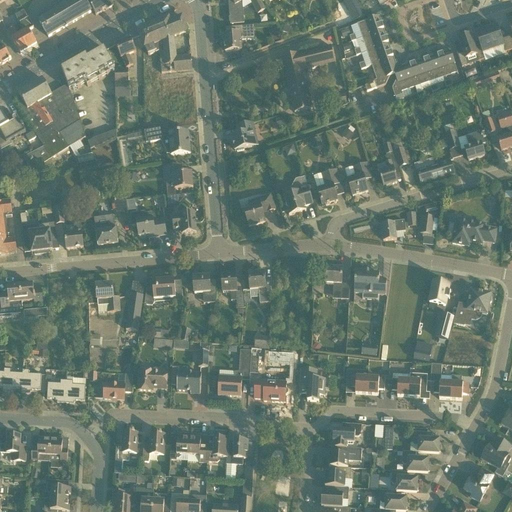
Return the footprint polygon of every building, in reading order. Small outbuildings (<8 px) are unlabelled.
[(0,0),(0,66),(11,60),(0,41),(0,4),(6,0),(0,0)] [(57,13),(39,23),(48,38),(91,13),(83,0),(74,0),(56,11),(57,13)] [(86,0),(93,12),(96,16),(114,6),(110,0),(86,0)] [(246,0),(231,0),(235,6),(229,6),(230,25),(244,24),(243,2),(246,0)] [(260,0),(252,0),(251,1),(258,15),(266,10),(260,0)] [(357,0),(348,0),(343,3),(349,12),(360,5),(357,0)] [(379,4),(381,8),(393,0),(359,0),(361,3),(365,0),(367,0),(368,1),(372,8),(379,4)] [(7,32),(20,55),(37,45),(29,31),(34,29),(24,12),(15,17),(20,25),(7,32)] [(385,32),(384,30),(380,17),(358,25),(363,40),(385,32)] [(173,73),(192,71),(191,57),(176,59),(174,38),(188,32),(187,31),(189,30),(187,26),(186,26),(182,18),(170,23),(169,19),(153,26),(138,32),(145,49),(146,49),(148,56),(159,52),(162,74),(173,73)] [(253,26),(236,28),(226,29),(226,36),(224,36),(225,53),(241,51),(240,42),(255,40),(253,26)] [(511,51),(507,39),(502,41),(497,28),(494,29),(493,27),(486,30),(493,51),(503,47),(505,53),(511,51)] [(273,42),(281,39),(277,29),(269,32),(273,42)] [(348,30),(341,33),(343,39),(351,36),(348,30)] [(480,48),(475,50),(477,57),(479,62),(485,60),(483,55),(493,51),(486,30),(479,32),(480,34),(476,35),(480,48)] [(390,46),(385,32),(363,40),(368,54),(390,46)] [(464,54),(458,56),(462,68),(468,66),(479,62),(477,57),(475,50),(470,37),(468,38),(467,36),(461,38),(461,40),(459,41),(460,43),(464,54)] [(136,53),(131,41),(131,39),(115,45),(121,59),(123,58),(127,68),(133,66),(129,56),(136,53)] [(350,44),(343,46),(345,53),(352,50),(350,44)] [(394,60),(390,46),(368,54),(372,68),(394,60)] [(86,56),(77,61),(61,70),(68,87),(69,91),(93,77),(95,80),(115,68),(104,49),(87,58),(86,56)] [(300,55),(300,54),(282,58),(295,113),(313,109),(304,71),(327,66),(323,49),(300,55)] [(450,51),(435,57),(443,79),(458,74),(450,51)] [(435,57),(421,61),(429,84),(443,79),(435,57)] [(396,65),(394,60),(372,68),(374,73),(374,74),(377,81),(374,82),(377,89),(386,86),(390,77),(391,77),(395,75),(398,70),(396,65)] [(421,61),(420,62),(407,66),(415,88),(417,95),(423,93),(423,91),(431,88),(429,84),(421,61)] [(395,75),(397,80),(392,89),(396,98),(397,102),(403,100),(404,100),(402,96),(403,96),(402,93),(415,88),(407,66),(402,68),(398,70),(395,75)] [(128,70),(115,71),(115,84),(128,84),(128,70)] [(52,97),(43,80),(28,89),(42,112),(44,110),(60,135),(69,149),(86,138),(81,122),(69,91),(68,87),(52,97)] [(469,86),(460,87),(462,94),(471,93),(469,86)] [(28,89),(19,94),(22,99),(16,103),(43,146),(60,135),(44,110),(42,112),(28,89)] [(336,108),(348,105),(346,95),(334,98),(336,108)] [(9,126),(1,111),(0,111),(0,150),(8,146),(7,144),(26,133),(23,129),(24,129),(22,125),(22,126),(18,119),(14,118),(13,122),(15,126),(10,128),(9,126)] [(482,114),(485,122),(491,119),(488,112),(482,114)] [(511,148),(511,119),(510,113),(497,117),(502,134),(498,136),(497,137),(498,140),(501,152),(511,148)] [(283,118),(276,121),(278,128),(285,126),(283,118)] [(484,122),(489,135),(496,132),(491,119),(485,122),(484,122)] [(254,124),(246,126),(236,128),(238,136),(232,138),(235,152),(259,146),(254,124)] [(146,138),(147,143),(147,144),(169,140),(170,156),(190,154),(189,145),(190,145),(189,140),(188,133),(169,134),(169,128),(144,133),(134,135),(134,139),(146,138)] [(354,135),(353,134),(348,131),(347,130),(341,137),(349,142),(354,135)] [(116,131),(93,140),(96,148),(116,139),(116,131)] [(450,152),(461,148),(458,140),(455,131),(454,132),(446,135),(444,135),(446,139),(449,149),(450,152)] [(33,133),(26,137),(29,143),(37,138),(33,133)] [(467,141),(470,150),(465,151),(468,162),(485,157),(481,146),(485,145),(481,133),(471,136),(466,137),(467,141)] [(60,135),(43,146),(44,148),(23,158),(27,165),(28,176),(46,174),(45,164),(69,149),(60,135)] [(314,149),(322,147),(320,139),(312,141),(314,149)] [(388,171),(379,173),(383,188),(385,188),(385,189),(391,187),(390,186),(398,183),(394,171),(399,170),(394,153),(393,153),(390,144),(383,146),(388,163),(385,163),(388,171)] [(288,158),(296,155),(294,147),(285,149),(288,158)] [(124,150),(119,151),(122,170),(128,169),(128,165),(125,150),(124,150)] [(409,165),(404,150),(395,153),(399,168),(409,165)] [(433,167),(431,161),(415,166),(422,187),(454,177),(450,162),(433,167)] [(368,193),(365,181),(371,179),(367,165),(354,168),(357,178),(348,181),(353,197),(368,193)] [(167,184),(167,191),(168,197),(176,196),(176,190),(193,189),(192,174),(183,175),(182,167),(163,169),(165,185),(167,184)] [(333,187),(340,184),(337,171),(322,175),(326,188),(318,191),(322,206),(338,202),(336,198),(336,197),(333,187)] [(129,173),(127,181),(136,183),(137,175),(129,173)] [(284,206),(286,207),(289,216),(306,211),(305,207),(313,205),(310,195),(305,178),(296,181),(298,189),(290,191),(291,196),(283,198),(284,199),(282,202),(284,206)] [(499,188),(491,194),(496,201),(504,196),(499,188)] [(116,214),(122,213),(128,212),(125,194),(119,195),(113,196),(115,206),(116,211),(116,214)] [(167,197),(168,206),(172,206),(172,205),(176,200),(176,196),(167,197)] [(265,224),(263,214),(275,211),(271,197),(248,203),(251,211),(244,213),(249,228),(265,224)] [(0,215),(12,214),(11,203),(0,204),(0,215)] [(61,208),(53,209),(56,225),(64,224),(61,208)] [(132,227),(137,226),(138,228),(139,237),(149,236),(150,239),(155,238),(166,236),(165,227),(164,221),(153,223),(152,219),(146,220),(145,213),(130,215),(132,227)] [(416,213),(406,215),(408,224),(417,223),(416,213)] [(7,254),(15,253),(17,253),(15,240),(6,241),(5,236),(6,235),(9,235),(7,221),(3,222),(3,218),(12,217),(12,214),(0,215),(0,257),(8,256),(7,254)] [(173,216),(173,223),(174,233),(181,232),(182,235),(197,234),(195,214),(173,216)] [(94,219),(95,224),(98,247),(118,244),(115,221),(114,217),(94,219)] [(434,218),(423,217),(421,235),(431,236),(434,218)] [(482,242),(494,244),(497,231),(485,229),(485,226),(457,221),(456,226),(450,225),(448,234),(454,235),(452,245),(469,248),(470,243),(482,245),(482,242)] [(404,222),(394,223),(381,225),(383,242),(396,241),(396,233),(405,232),(404,222)] [(58,241),(55,224),(39,226),(40,233),(42,255),(50,254),(50,252),(52,252),(51,242),(58,241)] [(83,249),(82,233),(81,233),(80,224),(73,224),(74,234),(65,235),(66,250),(83,249)] [(35,256),(42,255),(40,233),(39,226),(22,228),(22,233),(24,245),(31,245),(32,254),(34,254),(35,256)] [(341,288),(341,285),(342,270),(326,269),(325,285),(333,285),(334,285),(333,290),(341,290),(340,301),(349,301),(349,289),(341,288)] [(378,296),(385,296),(387,281),(379,280),(380,274),(371,274),(371,272),(356,271),(354,294),(363,295),(362,300),(378,301),(378,296)] [(271,289),(265,289),(264,274),(249,275),(250,291),(259,291),(260,305),(271,304),(271,289)] [(223,294),(231,294),(232,302),(237,302),(237,310),(238,316),(243,315),(243,310),(244,310),(244,295),(237,295),(236,276),(221,277),(223,294)] [(193,279),(194,295),(203,294),(203,298),(204,305),(211,304),(211,308),(215,309),(215,304),(217,297),(216,291),(216,281),(210,282),(209,278),(193,279)] [(153,291),(147,290),(145,305),(147,306),(153,307),(155,304),(183,301),(182,291),(175,292),(174,280),(156,282),(157,291),(153,291)] [(450,294),(447,294),(448,287),(433,284),(429,305),(445,308),(446,301),(449,301),(450,294)] [(33,285),(20,287),(22,304),(34,303),(35,306),(43,305),(42,291),(34,292),(33,285)] [(118,299),(114,299),(112,285),(96,286),(97,301),(98,301),(98,307),(107,306),(108,313),(119,312),(118,299)] [(23,308),(22,305),(22,304),(20,287),(7,288),(8,294),(0,294),(0,296),(1,306),(0,305),(0,317),(21,315),(20,311),(23,310),(22,308),(23,308)] [(478,320),(479,319),(480,319),(480,318),(481,317),(481,316),(481,314),(487,316),(490,304),(491,303),(492,300),(491,299),(491,295),(476,292),(471,291),(470,293),(469,303),(468,306),(459,304),(453,325),(455,325),(464,327),(465,327),(465,323),(470,324),(471,320),(472,321),(473,321),(474,321),(475,321),(476,321),(477,321),(478,320)] [(131,295),(126,331),(139,333),(143,297),(131,296),(131,295)] [(45,320),(45,310),(23,310),(23,321),(45,320)] [(95,313),(90,313),(90,336),(92,336),(91,347),(117,348),(118,338),(95,336),(95,313)] [(436,339),(447,342),(453,320),(441,317),(436,339)] [(57,329),(48,329),(48,342),(58,341),(57,329)] [(161,331),(151,330),(150,339),(159,341),(161,331)] [(191,332),(183,330),(181,342),(189,343),(191,332)] [(270,338),(255,337),(255,350),(269,351),(270,338)] [(164,341),(163,350),(173,351),(173,342),(164,341)] [(316,344),(310,350),(316,354),(321,348),(316,344)] [(209,345),(200,345),(200,353),(198,353),(198,368),(209,368),(208,353),(209,353),(209,345)] [(377,358),(378,348),(363,347),(362,356),(377,358)] [(239,370),(250,371),(251,371),(252,353),(251,353),(240,352),(239,370)] [(415,361),(430,364),(431,356),(416,353),(415,361)] [(439,401),(451,401),(452,378),(441,377),(442,366),(432,366),(431,383),(434,383),(433,395),(439,395),(439,401)] [(166,390),(167,376),(168,370),(154,369),(153,375),(140,374),(138,392),(152,393),(153,388),(158,388),(158,390),(166,390)] [(171,387),(177,387),(177,392),(190,393),(190,395),(200,396),(201,375),(187,375),(187,369),(178,369),(172,369),(171,387)] [(12,390),(21,390),(22,374),(10,374),(10,371),(4,371),(4,373),(3,389),(3,393),(12,393),(12,390)] [(317,372),(301,371),(300,396),(308,397),(307,403),(319,403),(319,397),(325,398),(325,390),(328,390),(328,382),(326,382),(326,380),(317,380),(317,372)] [(356,390),(355,395),(367,396),(368,379),(369,372),(348,371),(347,378),(351,379),(350,389),(356,390)] [(41,391),(41,376),(29,375),(29,372),(23,372),(22,374),(21,390),(21,394),(30,394),(30,391),(41,391)] [(241,398),(242,381),(242,373),(239,373),(236,373),(219,372),(219,378),(218,397),(241,398)] [(285,404),(286,384),(271,383),(271,380),(263,379),(261,376),(258,375),(257,381),(256,381),(254,400),(264,401),(264,403),(285,404)] [(410,381),(409,399),(420,399),(420,394),(426,394),(427,383),(427,376),(410,375),(410,381)] [(125,387),(105,386),(104,400),(124,402),(125,394),(132,394),(133,376),(125,376),(125,387)] [(452,378),(451,401),(462,402),(462,396),(468,397),(469,385),(463,385),(462,385),(462,378),(452,377),(452,378)] [(368,379),(367,396),(378,397),(378,391),(384,392),(385,380),(379,380),(379,379),(368,379)] [(392,380),(392,392),(398,392),(397,398),(409,399),(410,381),(398,381),(392,380)] [(61,385),(48,384),(47,400),(57,401),(57,404),(66,404),(67,382),(62,382),(61,385)] [(85,402),(85,387),(73,386),(73,383),(67,382),(66,404),(74,405),(74,402),(85,402)] [(511,412),(509,411),(501,426),(511,432),(511,412)] [(361,434),(362,426),(341,425),(341,432),(334,431),(333,434),(332,434),(332,435),(331,435),(331,436),(330,437),(330,438),(331,438),(331,439),(332,440),(333,440),(333,443),(335,443),(335,449),(342,449),(356,450),(356,445),(355,443),(355,438),(358,438),(360,436),(360,433),(361,434)] [(375,427),(375,439),(377,439),(383,439),(383,428),(375,427)] [(394,430),(386,430),(385,441),(393,441),(394,430)] [(115,461),(122,462),(129,462),(129,454),(137,454),(138,434),(134,434),(134,433),(132,433),(132,434),(123,433),(123,443),(116,442),(115,461)] [(426,441),(427,434),(414,433),(413,444),(411,444),(410,453),(416,454),(418,454),(426,454),(438,455),(438,454),(440,454),(441,447),(439,447),(439,442),(435,441),(432,441),(426,441)] [(149,455),(157,456),(164,456),(165,436),(162,436),(162,435),(160,435),(160,436),(150,435),(150,443),(148,443),(148,444),(144,444),(143,463),(149,463),(149,461),(149,455)] [(8,437),(7,446),(0,445),(1,446),(0,454),(11,455),(11,462),(26,463),(26,452),(20,451),(21,438),(8,437)] [(170,452),(170,461),(177,461),(177,459),(179,460),(181,457),(188,457),(189,437),(178,437),(177,443),(171,442),(170,452)] [(206,463),(207,463),(207,450),(207,445),(201,445),(201,438),(189,437),(188,462),(188,463),(206,464),(206,463)] [(38,457),(50,458),(51,440),(39,439),(38,449),(32,448),(32,461),(38,461),(38,457)] [(214,450),(207,450),(207,463),(217,464),(220,461),(220,459),(227,459),(228,443),(228,440),(214,439),(214,450)] [(51,440),(50,458),(50,463),(67,464),(68,451),(62,450),(63,440),(51,440)] [(507,456),(511,448),(497,440),(492,447),(490,446),(481,461),(500,472),(504,465),(504,464),(506,466),(508,465),(511,460),(510,458),(508,457),(509,456),(507,456)] [(234,443),(228,443),(227,459),(226,466),(238,466),(243,467),(243,460),(247,461),(248,442),(245,442),(245,441),(240,441),(240,442),(235,441),(234,443)] [(330,455),(329,468),(332,469),(348,469),(348,463),(352,463),(352,460),(361,461),(362,450),(356,450),(342,449),(341,456),(330,455)] [(428,461),(416,460),(416,454),(403,453),(402,464),(404,466),(408,466),(407,473),(427,474),(427,473),(429,473),(430,467),(428,467),(428,461)] [(325,488),(334,489),(345,489),(345,481),(350,481),(351,470),(348,469),(332,469),(332,475),(326,474),(325,488)] [(33,470),(31,479),(38,481),(41,472),(33,470)] [(254,471),(245,471),(244,483),(253,484),(254,471)] [(464,492),(472,496),(471,499),(479,504),(489,486),(494,477),(482,471),(477,480),(472,477),(464,492)] [(417,480),(404,479),(405,473),(392,472),(391,483),(393,485),(397,486),(396,492),(416,494),(417,492),(418,492),(419,486),(417,486),(417,480)] [(173,480),(173,489),(181,489),(181,480),(173,480)] [(52,493),(51,500),(68,501),(69,495),(70,495),(71,489),(59,489),(59,483),(46,481),(40,481),(40,485),(46,485),(45,493),(52,493)] [(511,499),(511,487),(508,485),(503,495),(511,499)] [(348,502),(349,490),(345,489),(334,489),(334,495),(326,495),(322,494),(322,497),(320,497),(320,505),(321,505),(321,508),(324,508),(342,509),(343,501),(348,502)] [(152,511),(154,495),(154,493),(153,493),(153,492),(147,492),(146,492),(145,490),(136,490),(135,508),(141,509),(140,511),(152,511)] [(125,493),(113,492),(112,507),(118,508),(118,510),(118,511),(117,511),(130,511),(130,508),(135,508),(135,500),(131,500),(131,498),(124,498),(125,493)] [(406,500),(393,499),(394,492),(381,492),(380,503),(382,505),(386,505),(385,511),(388,511),(405,511),(406,511),(407,511),(408,506),(406,505),(406,500)] [(188,511),(189,503),(189,497),(183,497),(171,496),(171,497),(171,502),(171,511),(170,511),(188,511)] [(152,511),(170,511),(171,511),(171,502),(171,497),(160,497),(160,502),(153,502),(152,511)] [(68,501),(51,500),(51,506),(45,505),(44,511),(69,511),(70,507),(68,506),(68,501)] [(241,511),(251,511),(252,500),(243,500),(241,511)] [(206,511),(206,507),(207,504),(189,503),(188,511),(206,511)]
